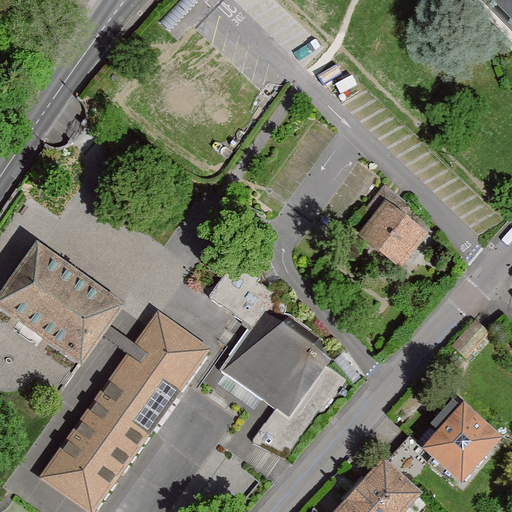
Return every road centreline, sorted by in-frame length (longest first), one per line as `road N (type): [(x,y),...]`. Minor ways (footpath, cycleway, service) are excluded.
road 1 (residential): [(221,0),(492,272)]
road 2 (residential): [(492,272),(282,511)]
road 3 (tertiary): [(0,178),(127,0)]
